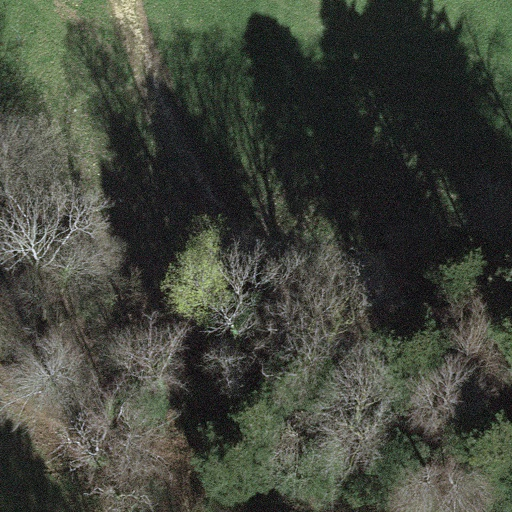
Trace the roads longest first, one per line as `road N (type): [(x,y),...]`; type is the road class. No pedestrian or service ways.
road 1 (track): [(511,337),(349,306),(287,279),(238,244),(180,159)]
road 2 (track): [(116,0),(180,159)]
